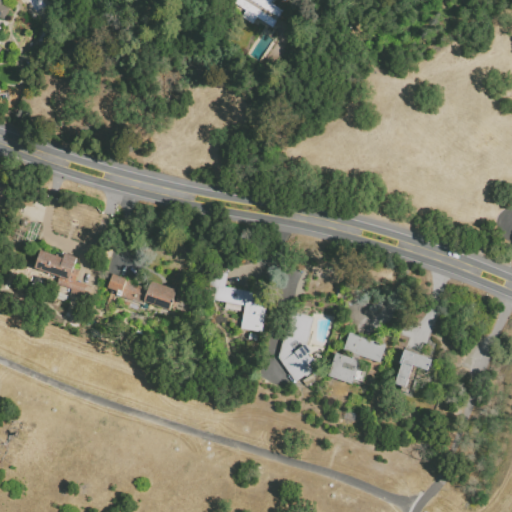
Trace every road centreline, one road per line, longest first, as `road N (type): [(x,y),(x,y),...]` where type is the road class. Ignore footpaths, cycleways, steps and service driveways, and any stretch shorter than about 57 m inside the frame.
road 1 (track): [(0,359),(133,412),(345,478),(415,511)]
road 2 (track): [(416,511),(452,464),(511,288)]
